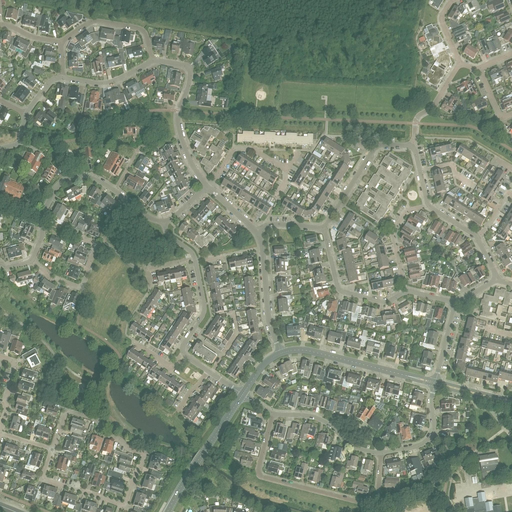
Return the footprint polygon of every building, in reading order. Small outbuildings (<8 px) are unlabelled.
[(477,2),(475,3),(473,0),(468,0),(467,1),(468,4),(465,5),(466,9),(468,9),(469,12),(472,13),(476,12),(475,12),(481,9),(480,7),(477,2)] [(495,0),(489,3),(487,4),(487,6),(490,11),(495,9),(496,12),(505,8),(502,1),(499,2),(498,0),(495,0)] [(466,9),(465,5),(464,4),(460,5),(462,8),(460,10),(455,7),(452,12),(459,17),(460,14),(462,15),(463,13),(464,14),(468,12),(466,9)] [(21,18),(22,12),(23,10),(19,9),(18,12),(8,10),(6,18),(16,21),(17,17),(21,18)] [(32,14),(26,12),(25,12),(22,12),(21,18),(20,18),(24,19),(22,25),(29,27),(32,14)] [(79,22),(82,20),(83,16),(66,12),(70,19),(68,21),(65,17),(57,23),(61,28),(65,26),(68,30),(77,23),(74,17),(75,16),(76,19),(77,19),(79,22)] [(457,20),(459,17),(452,12),(448,18),(451,20),(451,21),(451,22),(450,22),(450,23),(451,25),(452,25),(453,28),(458,26),(459,26),(459,24),(457,23),(459,21),(457,20)] [(508,14),(504,16),(502,13),(495,16),(498,21),(500,20),(502,24),(511,20),(508,14)] [(42,16),(35,15),(32,14),(29,27),(35,29),(36,22),(40,23),(42,16)] [(42,16),(40,23),(39,26),(43,26),(41,32),(48,34),(50,26),(47,25),(47,23),(47,22),(48,18),(42,16)] [(456,37),(465,33),(463,30),(466,29),(464,24),(459,26),(458,26),(460,29),(453,32),(456,37)] [(427,40),(439,35),(435,27),(427,30),(429,33),(425,35),(427,40)] [(107,41),(109,31),(102,30),(101,36),(99,36),(98,35),(95,35),(97,43),(100,42),(101,39),(107,41)] [(169,40),(170,34),(171,31),(166,30),(164,41),(160,40),(161,39),(156,38),(154,47),(161,48),(161,49),(164,50),(166,40),(169,40)] [(118,46),(119,40),(114,39),(115,32),(109,31),(107,41),(111,41),(111,42),(113,45),(114,45),(114,46),(118,46)] [(11,45),(12,43),(9,42),(11,35),(5,33),(3,41),(6,42),(6,44),(11,45)] [(97,43),(95,35),(92,36),(92,37),(91,38),(87,33),(82,36),(88,44),(90,42),(93,46),(97,43)] [(466,43),(468,42),(471,40),(469,35),(466,37),(465,33),(456,37),(458,43),(464,40),(466,43)] [(133,36),(130,35),(123,34),(122,40),(119,40),(118,46),(117,49),(123,49),(124,43),(129,44),(130,40),(132,40),(133,40),(133,37),(133,36)] [(430,48),(442,43),(439,35),(427,40),(430,48)] [(501,38),(498,39),(501,47),(504,45),(508,43),(511,45),(511,44),(511,38),(506,35),(504,40),(501,38)] [(85,46),(88,44),(82,36),(77,40),(79,43),(75,45),(73,49),(75,50),(80,52),(80,51),(82,52),(87,48),(85,46)] [(497,36),(488,39),(490,44),(494,52),(494,53),(500,51),(499,48),(502,47),(501,47),(498,39),(497,36)] [(183,47),(184,39),(181,38),(180,41),(177,40),(177,43),(174,43),(172,52),(178,53),(180,46),(183,47)] [(19,50),(24,42),(18,39),(15,44),(12,43),(11,45),(9,49),(14,52),(16,48),(19,50)] [(185,40),(184,48),(183,53),(186,53),(186,55),(193,56),(195,46),(190,45),(191,41),(185,40)] [(480,43),(483,49),(483,50),(485,54),(488,53),(489,55),(489,54),(494,52),(490,44),(487,45),(485,41),(480,43)] [(24,42),(19,50),(23,52),(21,56),(23,57),(26,59),(30,52),(27,50),(29,45),(24,42)] [(212,53),(208,48),(211,45),(209,42),(202,50),(206,57),(203,59),(208,66),(217,59),(215,56),(217,54),(215,50),(212,53)] [(468,57),(473,49),(471,48),(471,47),(469,45),(468,42),(466,43),(462,44),(464,47),(465,46),(467,48),(464,54),(468,57)] [(435,56),(446,51),(442,43),(430,48),(432,51),(431,51),(433,56),(435,56)] [(45,56),(55,58),(54,58),(55,52),(50,51),(50,48),(43,47),(42,53),(45,53),(45,56)] [(133,47),(127,48),(129,55),(133,54),(134,58),(143,56),(141,48),(134,50),(133,47)] [(78,62),(78,59),(81,59),(81,55),(79,54),(80,52),(75,50),(73,49),(72,51),(72,56),(69,56),(69,62),(78,62)] [(473,49),(468,57),(473,60),(478,52),(473,49)] [(446,51),(435,56),(437,60),(436,62),(439,64),(449,59),(446,51)] [(113,59),(116,67),(122,66),(121,61),(124,60),(122,54),(119,55),(120,57),(113,59)] [(54,64),(55,58),(45,56),(46,57),(45,60),(44,59),(42,61),(42,65),(48,68),(49,63),(54,64)] [(116,67),(113,59),(111,59),(110,57),(103,59),(105,65),(108,64),(109,69),(116,67)] [(92,74),(95,74),(102,73),(100,65),(104,64),(102,58),(97,59),(98,63),(93,64),(94,70),(91,70),(92,74)] [(436,62),(434,65),(445,72),(451,63),(449,59),(439,64),(436,62)] [(42,65),(34,62),(32,69),(35,70),(33,74),(42,77),(44,71),(40,70),(42,65)] [(69,69),(72,69),(76,68),(76,72),(83,73),(83,65),(78,65),(78,62),(69,62),(69,69)] [(217,70),(211,71),(215,82),(220,80),(220,77),(223,76),(221,69),(224,68),(223,65),(216,67),(217,70)] [(440,80),(445,72),(434,65),(431,70),(434,72),(433,75),(440,80)] [(182,75),(178,75),(178,71),(176,71),(173,70),(169,69),(168,73),(167,79),(171,80),(181,82),(182,75)] [(508,79),(506,74),(502,76),(499,69),(496,70),(495,70),(493,71),(498,80),(501,79),(502,82),(508,80),(508,79)] [(495,81),(498,80),(493,71),(492,71),(491,73),(489,74),(492,82),(492,83),(494,86),(496,84),(495,81)] [(35,78),(33,77),(26,72),(22,76),(27,80),(25,83),(32,89),(37,84),(33,81),(35,78)] [(159,72),(156,74),(153,75),(151,72),(140,78),(144,85),(150,81),(151,83),(156,81),(156,80),(158,80),(159,72)] [(433,75),(429,73),(427,76),(427,78),(430,80),(428,82),(436,87),(440,80),(433,75)] [(129,84),(134,93),(138,91),(140,95),(145,92),(143,87),(140,89),(135,80),(129,84)] [(179,88),(181,82),(171,80),(171,84),(168,83),(167,86),(166,86),(166,89),(168,90),(173,90),(173,87),(179,88)] [(18,93),(26,98),(29,93),(25,90),(27,87),(20,82),(18,85),(22,88),(18,93)] [(458,92),(463,90),(465,93),(471,90),(473,94),(476,93),(473,86),(470,87),(468,82),(461,85),(456,88),(458,92)] [(213,90),(214,84),(206,83),(204,83),(203,87),(199,86),(198,94),(207,95),(208,89),(212,90),(213,90)] [(131,95),(134,93),(129,84),(124,87),(128,94),(124,95),(127,102),(133,99),(131,95)] [(59,108),(64,112),(68,88),(58,86),(56,96),(61,97),(59,108)] [(79,90),(72,88),(70,88),(68,98),(74,99),(74,103),(82,104),(83,97),(78,96),(79,90)] [(175,94),(168,93),(168,90),(166,89),(157,88),(157,92),(161,92),(160,95),(163,96),(164,95),(164,100),(174,101),(175,94)] [(119,90),(112,92),(112,93),(115,102),(119,101),(120,104),(125,103),(123,96),(123,95),(120,96),(119,90)] [(90,103),(90,104),(95,104),(94,109),(100,110),(102,102),(98,101),(99,94),(92,92),(90,103)] [(22,103),(26,98),(18,93),(16,95),(13,94),(10,98),(16,100),(22,103)] [(108,101),(104,102),(106,109),(111,107),(116,106),(115,103),(115,102),(112,93),(106,94),(108,101)] [(197,102),(199,103),(199,106),(211,108),(211,102),(207,101),(207,95),(198,94),(197,102)] [(228,98),(220,97),(220,100),(226,101),(225,106),(224,106),(224,108),(227,108),(228,98)] [(445,102),(441,108),(450,114),(452,110),(454,111),(457,107),(455,105),(458,100),(452,97),(448,104),(445,102)] [(511,108),(507,100),(504,101),(503,99),(501,100),(505,110),(511,108)] [(477,100),(471,103),(473,108),(477,106),(478,110),(487,106),(485,100),(479,103),(477,100)] [(2,108),(0,111),(0,119),(3,121),(4,119),(7,121),(10,116),(7,114),(8,112),(2,108)] [(35,118),(35,119),(38,121),(38,120),(42,123),(43,121),(50,126),(54,121),(53,121),(56,116),(50,111),(46,115),(45,114),(44,115),(40,112),(35,118)] [(132,123),(124,123),(124,135),(136,135),(136,128),(142,128),(141,121),(132,121),(132,123)] [(69,131),(75,133),(77,127),(78,125),(73,123),(72,123),(72,124),(69,131)] [(208,132),(203,139),(208,142),(212,136),(216,139),(220,132),(216,129),(215,130),(210,128),(209,128),(205,127),(203,129),(208,132)] [(195,132),(190,139),(195,142),(196,141),(200,144),(203,139),(208,132),(203,129),(199,135),(195,132)] [(221,151),(222,151),(229,139),(224,136),(225,135),(220,132),(216,139),(220,142),(217,148),(221,151)] [(248,142),(249,132),(243,132),(243,135),(237,135),(237,143),(243,143),(243,142),(248,142)] [(259,144),(259,135),(254,135),(254,132),(249,132),(248,142),(253,142),(253,143),(259,144)] [(270,143),(270,133),(265,133),(264,136),(259,135),(259,144),(264,144),(265,142),(270,143)] [(280,145),(281,136),(276,136),(276,133),(270,133),(270,143),(275,143),(275,144),(280,145)] [(291,143),(292,134),(286,133),(286,137),(281,136),(280,145),(286,145),(286,143),(291,143)] [(302,145),(302,137),(297,137),(297,134),(292,134),(291,143),(297,144),(296,145),(302,145)] [(317,135),(313,135),(308,134),(308,137),(302,137),(302,145),(308,146),(308,144),(313,144),(313,141),(316,141),(317,135)] [(204,148),(208,142),(203,139),(200,144),(196,151),(200,154),(199,155),(204,158),(209,151),(204,148)] [(326,149),(332,141),(330,140),(330,141),(326,139),(321,147),(325,149),(326,149)] [(331,152),(336,145),(333,143),(333,142),(332,141),(326,149),(325,149),(323,152),(325,153),(327,150),(331,152)] [(449,157),(448,154),(447,154),(445,143),(443,144),(443,145),(440,146),(442,154),(446,154),(447,158),(449,157)] [(448,154),(448,153),(455,151),(455,148),(455,145),(453,145),(452,144),(451,144),(450,143),(447,144),(446,143),(445,143),(447,154),(448,154)] [(162,156),(165,154),(172,151),(171,148),(173,146),(172,144),(160,151),(162,156)] [(217,148),(212,145),(209,150),(215,153),(212,158),(219,162),(222,157),(221,157),(224,152),(222,151),(221,151),(217,148)] [(335,155),(341,147),(339,146),(339,147),(336,145),(331,152),(334,155),(335,155)] [(461,157),(467,147),(465,146),(465,147),(462,145),(459,149),(455,148),(455,151),(460,155),(460,156),(461,157)] [(344,151),(345,151),(342,148),(341,147),(335,155),(334,155),(332,158),(334,159),(336,156),(340,158),(344,151)] [(466,159),(471,151),(468,149),(468,148),(467,147),(461,157),(460,156),(458,159),(460,160),(462,156),(466,159)] [(168,160),(178,155),(177,153),(174,154),(172,151),(165,154),(168,160)] [(348,154),(344,151),(340,158),(341,159),(342,161),(349,159),(348,154)] [(470,162),(476,153),(474,152),(474,153),(471,151),(466,159),(470,161),(469,162),(470,162)] [(108,160),(120,167),(125,160),(112,152),(108,160)] [(28,169),(35,173),(44,157),(36,153),(34,157),(27,153),(23,161),(30,164),(28,169)] [(398,165),(401,160),(390,153),(387,157),(386,157),(383,161),(390,166),(392,161),(398,165)] [(475,164),(480,157),(477,155),(478,154),(476,153),(470,162),(469,162),(467,164),(469,166),(472,162),(475,164)] [(240,166),(246,157),(245,156),(244,157),(241,154),(236,162),(240,164),(239,166),(240,166)] [(170,165),(177,161),(176,158),(178,156),(178,155),(168,160),(170,164),(170,165)] [(146,167),(149,162),(147,161),(148,160),(146,159),(147,158),(142,156),(138,163),(146,167)] [(319,166),(315,164),(317,160),(309,156),(307,159),(306,158),(306,160),(315,166),(314,167),(317,169),(319,166)] [(245,168),(250,160),(247,158),(248,158),(246,157),(240,166),(239,166),(238,168),(240,169),(242,166),(245,168)] [(479,168),(485,159),(484,158),(483,159),(480,157),(475,164),(479,167),(478,168),(479,168)] [(216,167),(219,162),(212,158),(210,162),(204,158),(201,163),(205,166),(204,168),(209,175),(215,166),(216,167)] [(348,168),(351,164),(349,159),(342,161),(342,162),(341,164),(348,168)] [(478,172),(481,168),(484,170),(489,162),(486,160),(487,160),(485,159),(479,168),(478,168),(476,170),(478,172)] [(115,176),(120,167),(108,160),(103,169),(115,176)] [(249,172),(255,162),(254,161),(253,162),(250,160),(245,168),(249,170),(248,171),(249,172)] [(313,166),(314,167),(315,166),(306,160),(305,161),(305,162),(303,165),(311,170),(313,166)] [(401,173),(408,177),(411,173),(410,172),(413,167),(401,160),(398,165),(404,169),(401,173)] [(170,171),(177,167),(176,164),(178,163),(177,161),(170,165),(170,164),(168,166),(170,171)] [(387,170),(390,166),(383,161),(380,166),(381,167),(378,171),(390,179),(393,174),(387,170)] [(255,174),(259,166),(256,164),(257,163),(255,162),(249,172),(248,171),(247,174),(249,175),(251,172),(255,174)] [(146,175),(144,174),(145,172),(146,172),(147,172),(148,169),(146,167),(138,163),(135,169),(140,172),(139,174),(138,173),(137,174),(136,176),(143,180),(144,178),(146,175)] [(349,168),(348,168),(341,164),(339,167),(338,168),(347,174),(348,172),(347,171),(349,168)] [(309,173),(311,170),(303,165),(302,168),(301,167),(300,169),(309,175),(309,176),(312,178),(313,176),(309,173)] [(338,168),(339,167),(336,165),(335,167),(338,169),(335,173),(343,178),(345,174),(346,175),(347,174),(338,168)] [(48,166),(41,179),(49,183),(56,170),(48,166)] [(259,178),(265,168),(263,167),(263,168),(259,166),(255,174),(258,176),(257,177),(259,178)] [(170,178),(173,176),(183,171),(182,169),(179,171),(177,167),(170,171),(168,172),(170,178)] [(264,180),(269,172),(269,171),(266,169),(265,168),(259,178),(257,177),(256,180),(258,181),(260,177),(264,180)] [(308,175),(309,176),(309,175),(300,169),(299,170),(300,171),(298,174),(305,179),(308,175)] [(175,181),(183,178),(181,174),(184,173),(183,171),(173,176),(175,181)] [(387,183),(390,179),(378,171),(376,176),(374,175),(371,180),(378,184),(381,180),(387,183)] [(495,175),(504,181),(505,179),(504,179),(506,175),(499,171),(496,174),(495,174),(495,175)] [(268,183),(274,174),(272,173),(272,174),(269,172),(264,180),(267,182),(267,183),(268,183)] [(495,175),(495,174),(493,172),(491,174),(495,176),(493,180),(501,185),(502,182),(503,182),(504,181),(495,175)] [(341,181),(343,178),(335,173),(333,176),(333,177),(341,183),(342,181),(341,181)] [(405,182),(408,177),(401,173),(399,177),(393,174),(390,179),(401,186),(404,181),(405,182)] [(25,187),(7,179),(9,175),(5,174),(0,184),(0,192),(19,201),(25,187)] [(267,187),(269,183),(273,185),(278,178),(275,176),(275,175),(274,174),(268,183),(267,183),(265,185),(267,187)] [(303,182),(305,179),(298,174),(296,177),(295,176),(294,178),(304,184),(303,185),(306,187),(307,185),(303,182)] [(333,177),(333,176),(330,174),(329,176),(332,178),(330,182),(336,186),(337,187),(339,184),(340,184),(341,183),(333,177)] [(233,180),(234,178),(232,176),(230,180),(226,178),(222,186),(225,188),(224,188),(226,189),(232,180),(233,180)] [(130,177),(127,183),(130,184),(128,187),(134,190),(138,184),(142,187),(145,182),(137,178),(136,180),(130,177)] [(178,186),(188,181),(187,179),(184,181),(183,178),(175,181),(178,186)] [(302,184),(303,185),(304,184),(294,178),(293,180),(294,180),(292,183),(300,188),(302,184)] [(399,190),(401,186),(390,179),(387,183),(393,187),(390,191),(397,196),(400,191),(399,190)] [(232,181),(233,180),(232,180),(226,189),(227,190),(228,189),(231,191),(236,184),(232,181)] [(375,188),(378,184),(371,180),(368,184),(370,185),(367,190),(378,197),(381,192),(375,188)] [(499,188),(501,185),(493,180),(491,183),(490,182),(490,183),(489,184),(499,190),(500,188),(499,188)] [(188,191),(187,188),(188,188),(186,185),(189,183),(188,181),(178,186),(178,187),(176,189),(181,198),(189,190),(188,191)] [(330,182),(328,181),(326,184),(325,185),(334,191),(335,189),(334,189),(336,186),(330,182)] [(489,184),(490,183),(487,181),(486,183),(488,185),(489,186),(487,189),(495,194),(497,191),(498,191),(499,190),(489,184)] [(242,186),(244,184),(241,182),(240,184),(239,185),(236,184),(231,191),(234,193),(233,194),(235,195),(241,186),(242,186)] [(325,185),(326,184),(323,182),(321,185),(324,186),(322,190),(330,195),(332,192),(333,192),(334,191),(325,185)] [(33,184),(30,190),(42,196),(45,191),(33,184)] [(140,200),(141,200),(145,204),(148,200),(151,197),(146,193),(150,188),(147,185),(142,192),(145,194),(140,200)] [(241,187),(242,186),(241,186),(235,195),(236,196),(237,195),(240,197),(244,190),(245,189),(241,187)] [(445,188),(446,187),(446,186),(435,189),(435,190),(436,190),(437,194),(440,193),(441,196),(442,198),(447,194),(445,188)] [(72,192),(75,198),(81,195),(84,195),(86,195),(86,187),(82,187),(82,190),(79,192),(76,187),(72,189),(70,190),(72,192)] [(94,208),(95,206),(99,199),(96,198),(99,192),(93,188),(88,197),(91,198),(89,202),(94,205),(92,207),(94,208)] [(251,193),(252,190),(250,189),(248,193),(244,190),(240,197),(239,198),(242,200),(242,201),(243,202),(250,192),(251,193)] [(493,197),(495,194),(487,189),(485,192),(484,192),(483,193),(493,199),(494,197),(493,197)] [(70,200),(72,199),(75,198),(72,192),(70,190),(65,193),(67,197),(68,198),(63,200),(62,199),(60,202),(65,205),(67,206),(68,203),(69,201),(70,200)] [(328,198),(330,195),(322,190),(320,193),(319,194),(328,200),(329,198),(328,198)] [(375,202),(378,197),(367,190),(364,194),(363,193),(360,198),(367,202),(369,198),(375,202)] [(483,193),(484,192),(481,190),(480,192),(484,195),(481,198),(485,201),(488,203),(489,203),(491,200),(492,200),(493,199),(483,193)] [(394,200),(397,196),(390,191),(387,196),(381,192),(378,197),(390,204),(393,200),(394,200)] [(250,194),(251,193),(250,192),(243,202),(245,203),(246,202),(249,204),(253,196),(250,194)] [(319,196),(316,199),(318,200),(324,204),(326,201),(327,201),(328,200),(319,194),(320,193),(317,192),(316,194),(319,196)] [(453,197),(453,198),(447,194),(442,198),(443,199),(446,201),(444,203),(447,205),(447,206),(448,207),(453,200),(454,198),(453,197)] [(458,201),(455,200),(456,198),(455,198),(457,195),(455,194),(453,197),(454,198),(453,200),(448,207),(450,208),(450,207),(453,209),(458,201)] [(260,199),(261,196),(259,195),(257,198),(253,196),(249,204),(252,206),(251,207),(253,207),(259,198),(260,199)] [(106,207),(112,200),(107,196),(103,201),(100,198),(99,199),(95,206),(98,208),(101,203),(106,207)] [(162,203),(165,211),(171,209),(170,207),(173,206),(172,202),(171,200),(170,196),(167,197),(167,198),(168,201),(162,203)] [(288,210),(291,211),(296,204),(293,202),(294,199),(292,197),(290,200),(291,200),(291,201),(286,209),(288,210)] [(387,208),(390,204),(378,197),(375,202),(381,205),(378,210),(385,214),(388,209),(387,208)] [(259,200),(260,199),(259,198),(253,207),(254,208),(255,208),(258,209),(263,202),(259,200)] [(291,200),(290,200),(287,198),(282,206),(285,208),(286,209),(291,201),(291,200)] [(364,207),(367,202),(360,198),(357,203),(358,203),(355,208),(367,215),(370,210),(364,207)] [(324,204),(318,200),(316,199),(314,203),(311,201),(310,203),(313,205),(314,204),(322,209),(323,207),(322,207),(324,204)] [(458,201),(453,209),(456,211),(456,212),(457,213),(463,203),(464,204),(466,201),(464,200),(463,201),(460,199),(458,201)] [(117,204),(112,200),(106,207),(111,211),(108,214),(111,217),(116,211),(113,209),(117,204)] [(269,204),(271,202),(268,200),(266,204),(263,202),(258,209),(261,211),(260,212),(262,213),(268,204),(269,204)] [(216,209),(214,207),(208,201),(205,204),(203,202),(202,204),(210,211),(212,213),(216,209)] [(159,213),(165,211),(162,203),(156,205),(159,213)] [(302,207),(304,204),(301,203),(300,206),(301,207),(295,215),(297,216),(297,215),(301,217),(301,216),(305,209),(302,207)] [(464,205),(464,204),(463,203),(457,213),(459,214),(459,213),(462,215),(467,207),(464,205)] [(206,215),(210,211),(202,204),(200,205),(203,207),(200,210),(206,215)] [(268,205),(269,204),(268,204),(262,213),(263,214),(264,213),(267,215),(272,208),(268,205)] [(301,207),(300,206),(296,204),(291,211),(294,213),(294,214),(295,215),(301,207)] [(321,211),(322,209),(314,204),(313,205),(311,208),(317,212),(317,213),(318,213),(320,210),(321,211)] [(71,208),(67,206),(65,205),(63,208),(58,205),(54,210),(63,215),(66,217),(69,211),(71,208)] [(467,207),(462,215),(466,217),(465,218),(467,219),(473,209),(474,210),(474,209),(475,207),(473,206),(471,209),(467,207)] [(315,217),(317,213),(317,212),(311,208),(310,209),(308,210),(310,218),(315,217)] [(310,218),(308,210),(307,210),(305,209),(301,216),(305,219),(310,218)] [(475,210),(474,209),(474,210),(473,209),(467,219),(468,220),(469,219),(472,221),(477,213),(474,211),(475,210)] [(60,221),(63,215),(54,210),(51,216),(57,219),(55,223),(61,226),(63,223),(60,221)] [(202,220),(206,215),(200,210),(198,213),(195,211),(194,212),(202,220)] [(382,219),(385,214),(378,210),(376,214),(370,210),(367,215),(375,221),(378,222),(381,218),(382,219)] [(477,213),(472,221),(475,223),(474,223),(476,224),(482,215),(483,215),(484,213),(482,211),(481,214),(480,214),(479,215),(477,213)] [(71,226),(72,226),(75,228),(83,232),(86,224),(77,220),(78,217),(79,217),(81,218),(82,219),(84,220),(86,215),(78,212),(71,226)] [(198,224),(202,220),(194,212),(193,214),(195,216),(192,219),(198,224)] [(358,219),(350,214),(348,217),(347,216),(346,218),(355,223),(356,224),(355,225),(358,227),(359,224),(355,222),(358,219)] [(419,223),(422,225),(424,222),(426,223),(429,219),(424,216),(422,218),(417,215),(414,220),(419,223)] [(484,215),(483,215),(482,215),(476,224),(477,225),(478,224),(481,226),(486,219),(483,217),(484,215)] [(219,227),(227,218),(225,217),(223,219),(220,217),(215,223),(219,227)] [(224,230),(229,224),(226,222),(228,220),(227,218),(219,227),(224,230)] [(345,219),(346,220),(344,223),(352,228),(354,224),(355,225),(356,224),(355,223),(346,218),(345,219)] [(414,220),(411,218),(407,223),(412,226),(411,228),(416,232),(420,234),(421,232),(420,228),(417,226),(419,223),(414,220)] [(23,232),(31,235),(34,230),(28,227),(30,224),(22,220),(19,227),(24,229),(23,232)] [(511,226),(511,225),(504,220),(503,222),(504,222),(502,225),(510,230),(511,227),(511,226)] [(90,222),(87,228),(91,230),(89,234),(98,238),(101,232),(95,229),(97,225),(90,222)] [(185,233),(190,227),(185,222),(179,229),(182,231),(185,233)] [(441,226),(441,225),(436,222),(433,227),(431,226),(427,231),(431,233),(433,231),(436,233),(441,226)] [(350,233),(349,234),(352,236),(353,234),(350,231),(352,228),(344,223),(342,226),(341,225),(340,227),(350,233)] [(228,234),(235,226),(234,225),(232,227),(229,224),(224,230),(228,234)] [(507,234),(510,230),(502,225),(500,228),(499,228),(498,229),(508,235),(507,236),(508,237),(510,238),(511,236),(507,234)] [(235,226),(228,234),(232,238),(238,232),(235,230),(237,227),(235,226)] [(446,229),(441,226),(436,233),(433,238),(437,240),(438,239),(441,241),(445,236),(443,235),(446,229)] [(190,239),(196,232),(190,227),(185,233),(188,236),(187,236),(190,239)] [(348,233),(349,234),(350,233),(340,227),(339,228),(340,229),(338,232),(339,233),(346,237),(348,233)] [(416,232),(411,228),(410,231),(404,227),(401,232),(404,234),(410,238),(410,237),(412,234),(414,236),(416,232)] [(505,242),(508,237),(507,236),(508,235),(498,229),(495,234),(497,235),(495,237),(497,238),(495,241),(494,241),(497,241),(502,242),(505,242)] [(29,241),(31,235),(23,232),(21,236),(18,234),(17,236),(14,235),(13,239),(22,242),(24,239),(29,241)] [(201,237),(196,232),(190,239),(193,241),(193,240),(196,243),(201,237)] [(369,243),(374,234),(373,233),(372,234),(369,232),(364,240),(368,242),(367,243),(368,244),(369,243)] [(455,235),(450,232),(447,237),(445,236),(441,241),(440,244),(443,246),(445,246),(447,242),(450,244),(451,243),(455,235)] [(346,237),(339,233),(337,237),(337,239),(336,239),(337,242),(338,241),(338,242),(346,240),(345,238),(346,237)] [(215,239),(214,238),(210,234),(206,238),(205,238),(202,235),(201,237),(196,243),(195,243),(202,249),(205,245),(206,247),(209,244),(211,245),(214,242),(213,241),(215,239)] [(368,247),(370,243),(374,246),(378,239),(379,238),(375,236),(376,235),(374,234),(369,243),(368,244),(367,243),(366,246),(368,247)] [(413,240),(410,237),(410,238),(404,234),(401,240),(407,243),(405,246),(404,246),(405,249),(410,248),(409,248),(413,247),(413,244),(411,243),(413,240)] [(460,244),(458,243),(461,237),(456,234),(455,235),(451,243),(453,244),(452,246),(457,249),(460,244)] [(52,236),(49,243),(55,246),(54,249),(60,252),(63,246),(59,244),(61,240),(52,236)] [(307,242),(304,242),(305,249),(311,247),(310,244),(317,242),(316,236),(306,239),(307,242)] [(382,241),(378,239),(374,246),(375,246),(375,248),(383,246),(382,241)] [(506,248),(502,242),(497,241),(497,244),(498,247),(496,248),(497,252),(496,252),(497,254),(506,249),(507,248),(507,247),(506,248)] [(471,248),(472,248),(468,242),(463,246),(463,245),(463,244),(461,242),(460,244),(457,249),(459,251),(461,250),(463,253),(471,248)] [(13,249),(15,258),(22,256),(20,250),(24,249),(22,243),(16,245),(17,248),(13,249)] [(85,248),(82,247),(75,243),(72,249),(77,251),(75,255),(85,259),(88,253),(84,251),(85,248)] [(415,255),(414,251),(416,251),(415,246),(413,247),(409,248),(410,248),(410,250),(404,251),(405,257),(406,257),(415,255)] [(510,246),(507,247),(507,248),(506,249),(497,254),(498,255),(499,255),(501,258),(509,254),(507,251),(508,250),(508,249),(511,248),(510,246)] [(15,258),(13,249),(9,250),(8,247),(2,249),(4,255),(8,254),(9,259),(10,259),(10,261),(14,260),(13,258),(15,258)] [(282,258),(287,257),(287,252),(284,252),(284,248),(275,249),(275,251),(274,251),(274,252),(274,253),(274,254),(275,254),(275,255),(281,255),(282,258)] [(311,259),(320,257),(319,250),(312,252),(312,248),(304,250),(305,253),(309,253),(311,259)] [(474,253),(471,248),(463,253),(462,253),(464,256),(460,259),(463,263),(465,262),(470,259),(469,257),(474,253)] [(50,249),(49,253),(45,251),(43,258),(51,262),(53,256),(57,258),(59,253),(50,249)] [(248,269),(254,268),(251,257),(248,257),(247,254),(245,255),(247,266),(248,269)] [(511,256),(511,257),(509,254),(501,258),(502,261),(501,262),(502,263),(511,259),(511,258),(511,256)] [(85,260),(85,259),(75,255),(74,259),(69,257),(67,262),(77,267),(79,263),(83,265),(83,264),(84,264),(86,261),(85,260)] [(415,264),(420,263),(419,258),(417,259),(416,255),(415,255),(406,257),(408,263),(414,262),(415,264)] [(276,268),(285,267),(285,263),(288,263),(287,257),(282,258),(282,261),(276,261),(276,268)] [(309,269),(316,268),(315,264),(322,263),(320,257),(311,259),(312,265),(308,266),(309,269)] [(509,269),(511,270),(511,269),(511,258),(511,259),(502,263),(503,265),(504,264),(506,268),(508,266),(509,269)] [(419,272),(420,272),(422,271),(420,263),(415,264),(415,267),(409,268),(410,274),(419,272)] [(480,268),(477,269),(476,267),(474,266),(470,268),(474,275),(476,274),(480,279),(485,276),(482,272),(480,268)] [(80,270),(72,267),(71,267),(69,272),(70,272),(68,277),(76,280),(80,270)] [(291,276),(291,270),(285,271),(285,267),(276,268),(276,274),(283,273),(283,277),(291,276)] [(315,278),(324,276),(323,270),(317,271),(316,268),(309,269),(310,273),(314,272),(315,278)] [(472,277),(474,275),(470,268),(468,270),(469,271),(466,272),(466,273),(468,275),(465,277),(469,284),(470,285),(475,282),(472,277)] [(361,274),(360,274),(359,270),(356,271),(347,273),(348,276),(347,276),(348,278),(359,276),(359,277),(362,276),(361,274)] [(33,276),(32,276),(30,275),(30,272),(23,273),(25,281),(32,280),(34,278),(33,276)] [(216,279),(215,273),(219,272),(207,275),(208,278),(206,278),(207,280),(216,279)] [(420,278),(419,272),(410,274),(409,274),(410,280),(417,279),(417,281),(424,280),(424,279),(425,277),(420,278)] [(19,283),(25,281),(23,273),(17,275),(18,278),(16,281),(17,283),(18,284),(19,283)] [(434,278),(430,277),(430,275),(426,273),(425,277),(424,279),(427,280),(425,286),(431,288),(432,286),(434,278)] [(456,278),(458,276),(456,274),(454,279),(451,281),(448,291),(448,292),(454,293),(456,285),(459,283),(456,278)] [(443,277),(443,276),(438,275),(438,278),(434,277),(434,278),(432,286),(437,288),(439,282),(441,283),(443,277)] [(449,277),(446,277),(446,276),(443,275),(443,276),(443,277),(441,283),(444,283),(442,289),(448,291),(451,281),(450,281),(448,280),(449,277)] [(465,275),(462,277),(460,275),(458,276),(456,278),(459,283),(461,282),(464,287),(469,284),(465,277),(465,275)] [(290,282),(290,280),(291,280),(291,276),(283,277),(283,280),(277,281),(277,287),(287,286),(287,283),(290,282)] [(314,289),(320,287),(321,287),(320,284),(326,282),(324,276),(315,278),(316,282),(313,283),(312,284),(313,289),(314,289)] [(44,292),(49,283),(44,280),(40,286),(37,283),(36,284),(32,289),(35,291),(38,288),(44,292)] [(52,301),(54,296),(54,294),(51,293),(54,287),(49,283),(44,292),(50,295),(48,300),(52,301)] [(289,289),(287,289),(287,286),(277,287),(278,294),(284,293),(284,297),(286,296),(290,296),(292,296),(291,291),(289,289)] [(320,287),(314,289),(315,295),(318,294),(319,298),(329,296),(327,289),(320,290),(320,287)] [(54,296),(52,301),(51,303),(56,305),(59,299),(63,301),(67,292),(64,291),(64,290),(60,288),(57,297),(54,296)] [(153,295),(160,299),(163,294),(155,289),(154,291),(155,292),(153,295)] [(506,292),(507,291),(501,289),(501,291),(496,289),(494,297),(492,303),(498,304),(499,297),(504,298),(505,298),(506,292)] [(511,300),(511,291),(511,292),(511,293),(506,292),(505,298),(504,298),(503,305),(508,307),(510,300),(511,300)] [(71,304),(72,304),(75,306),(79,296),(72,294),(69,301),(66,300),(62,309),(68,311),(69,308),(71,304)] [(157,304),(160,299),(153,295),(151,297),(150,297),(149,299),(157,304)] [(494,297),(484,295),(483,300),(482,299),(480,305),(483,306),(488,307),(489,302),(492,303),(494,297)] [(292,300),(291,300),(290,296),(286,296),(286,300),(279,301),(279,307),(288,306),(290,306),(290,304),(291,303),(292,303),(292,302),(292,301),(292,300)] [(153,309),(157,304),(149,299),(147,301),(149,301),(147,304),(153,309)] [(322,305),(325,311),(326,310),(327,310),(327,311),(334,313),(337,302),(330,300),(329,301),(328,301),(327,301),(326,301),(322,304),(322,305)] [(411,308),(407,302),(399,307),(400,309),(398,311),(402,316),(404,315),(405,316),(412,312),(412,311),(411,309),(411,308)] [(348,313),(350,304),(344,303),(343,309),(339,308),(337,318),(341,320),(342,315),(343,315),(345,312),(348,313)] [(353,305),(350,304),(348,313),(351,313),(351,317),(357,319),(359,313),(355,312),(357,306),(356,306),(356,305),(356,304),(354,303),(353,304),(353,305)] [(150,313),(153,309),(147,304),(145,307),(144,306),(142,308),(150,313)] [(423,314),(425,306),(419,304),(417,310),(413,309),(413,315),(418,317),(420,313),(423,314)] [(505,322),(507,315),(502,313),(504,307),(498,305),(496,314),(495,318),(495,319),(500,320),(500,321),(505,323),(505,322)] [(186,315),(191,318),(193,314),(196,313),(195,306),(187,307),(187,308),(188,313),(187,315),(186,315)] [(288,310),(288,306),(279,307),(280,314),(287,313),(287,316),(293,316),(293,312),(290,312),(290,309),(288,310)] [(368,317),(370,309),(369,309),(370,308),(365,306),(364,308),(362,314),(359,313),(357,319),(363,320),(365,317),(368,317)] [(425,306),(423,314),(426,315),(426,319),(432,320),(433,314),(430,313),(431,307),(425,306)] [(491,307),(488,307),(483,306),(481,311),(483,311),(482,313),(481,313),(480,316),(495,320),(495,319),(495,318),(496,314),(489,313),(491,307)] [(147,318),(150,313),(142,308),(141,310),(142,311),(140,314),(147,318)] [(377,324),(377,320),(378,318),(375,317),(376,311),(370,309),(368,317),(371,318),(371,322),(377,324)] [(437,309),(434,318),(438,319),(438,322),(440,322),(439,324),(443,324),(445,318),(441,317),(443,310),(437,309)] [(184,313),(182,312),(179,317),(181,318),(188,323),(190,321),(189,321),(191,318),(186,315),(187,315),(184,313)] [(386,322),(390,322),(389,312),(382,313),(383,320),(377,320),(377,324),(376,326),(383,326),(384,326),(385,326),(387,325),(386,322)] [(389,312),(390,322),(394,321),(394,324),(402,324),(400,318),(396,318),(395,312),(389,312)] [(226,325),(223,323),(224,321),(217,316),(215,318),(216,318),(214,321),(223,327),(224,328),(226,325)] [(187,325),(188,323),(181,318),(177,323),(184,327),(186,325),(187,325)] [(220,332),(223,327),(214,321),(213,324),(211,323),(210,325),(220,332)] [(184,327),(177,323),(175,322),(172,326),(174,328),(182,333),(183,331),(182,330),(184,327)] [(299,327),(293,327),(294,337),(300,336),(300,329),(303,329),(306,330),(308,323),(305,322),(304,322),(302,322),(302,325),(299,325),(299,327)] [(134,334),(139,326),(134,323),(130,330),(133,332),(132,333),(134,334)] [(287,326),(288,328),(286,328),(284,323),(280,325),(283,331),(287,331),(288,337),(294,337),(293,327),(293,324),(288,325),(287,326)] [(314,339),(317,329),(313,328),(314,325),(308,323),(306,330),(310,331),(308,337),(314,339)] [(220,332),(210,325),(209,327),(210,328),(208,331),(217,337),(220,332)] [(139,336),(144,330),(139,326),(134,334),(136,336),(137,335),(139,336)] [(326,335),(327,328),(321,326),(321,330),(317,329),(314,339),(321,340),(322,334),(326,335)] [(181,335),(182,333),(174,328),(171,332),(169,331),(178,337),(180,334),(181,335)] [(334,343),(336,334),(330,333),(331,329),(327,328),(326,335),(329,336),(327,342),(334,343)] [(428,338),(437,341),(438,334),(432,333),(433,329),(427,328),(426,331),(430,332),(428,338)] [(143,341),(149,333),(144,330),(139,336),(142,338),(141,339),(143,341)] [(347,333),(343,332),(337,330),(336,334),(334,343),(340,345),(341,339),(345,340),(347,333)] [(364,347),(364,345),(366,337),(368,331),(363,330),(362,337),(360,336),(359,341),(355,340),(353,348),(359,350),(360,346),(364,347)] [(176,340),(178,337),(169,331),(166,336),(176,342),(177,340),(176,340)] [(216,339),(217,337),(208,331),(206,333),(205,333),(204,335),(208,338),(207,339),(211,341),(213,337),(216,339)] [(0,348),(5,350),(8,342),(10,334),(5,332),(3,336),(0,335),(0,348)] [(149,333),(143,341),(145,342),(146,341),(149,343),(153,336),(149,333)] [(252,342),(256,345),(259,341),(262,341),(261,333),(253,335),(254,340),(252,342)] [(353,348),(355,340),(352,339),(353,334),(347,333),(345,340),(344,342),(348,343),(347,347),(353,348)] [(11,335),(9,342),(13,344),(10,352),(19,355),(22,344),(16,342),(18,337),(11,335)] [(174,344),(176,342),(166,336),(163,341),(171,346),(173,344),(174,344)] [(372,353),(375,344),(371,343),(372,339),(366,337),(364,345),(368,346),(366,352),(367,352),(366,353),(371,354),(371,353),(372,353)] [(435,347),(437,341),(428,338),(426,345),(424,344),(423,348),(429,349),(430,346),(435,347)] [(169,352),(171,350),(170,349),(171,346),(163,341),(162,340),(158,346),(159,347),(158,349),(163,353),(165,349),(169,352)] [(492,351),(494,342),(491,341),(491,340),(489,340),(487,351),(485,350),(485,353),(487,354),(488,350),(492,351)] [(252,342),(250,341),(247,346),(254,351),(256,349),(255,348),(256,345),(252,342)] [(202,348),(204,346),(199,342),(193,351),(198,355),(202,348)] [(375,344),(372,353),(374,354),(373,355),(378,356),(378,355),(379,355),(380,349),(384,350),(385,344),(380,342),(379,345),(375,344)] [(505,345),(501,344),(502,343),(500,342),(497,353),(496,353),(495,356),(497,357),(498,352),(503,353),(504,350),(503,350),(505,345)] [(387,343),(385,350),(388,351),(386,357),(393,358),(395,349),(391,349),(392,345),(387,343)] [(253,353),(254,351),(247,346),(243,350),(250,355),(252,352),(253,353)] [(132,360),(136,353),(133,351),(135,349),(133,347),(127,356),(132,360)] [(400,360),(406,362),(409,352),(406,352),(406,348),(400,347),(398,353),(401,354),(400,360)] [(207,351),(202,348),(198,355),(202,358),(207,351)] [(29,358),(26,360),(31,369),(40,364),(35,355),(38,354),(35,349),(27,353),(29,358)] [(423,358),(432,361),(433,354),(428,353),(429,350),(423,349),(422,352),(424,352),(423,358)] [(248,358),(250,355),(243,350),(240,355),(248,360),(249,358),(248,358)] [(207,361),(212,354),(207,351),(202,358),(207,361)] [(137,363),(143,354),(141,353),(139,355),(136,353),(132,360),(137,363)] [(141,366),(146,359),(143,357),(145,355),(143,354),(137,363),(141,366)] [(212,354),(207,361),(212,364),(216,357),(212,354)] [(247,362),(248,360),(240,355),(237,360),(244,364),(246,362),(247,362)] [(430,367),(432,361),(423,358),(421,365),(419,364),(418,367),(424,369),(425,366),(430,367)] [(146,369),(152,360),(151,359),(149,361),(146,359),(141,366),(146,369)] [(151,372),(155,366),(152,364),(154,361),(152,360),(146,369),(151,372)] [(242,367),(244,364),(237,360),(234,365),(242,370),(243,368),(242,367)] [(465,364),(465,362),(457,360),(456,365),(459,369),(465,365),(465,364)] [(288,373),(291,372),(292,375),(297,373),(297,370),(295,365),(292,366),(290,362),(284,365),(285,366),(288,373)] [(303,362),(301,371),(304,372),(303,377),(309,379),(311,371),(308,370),(310,363),(303,362)] [(240,372),(242,370),(234,365),(231,369),(237,374),(239,371),(240,372)] [(466,375),(468,367),(466,367),(465,365),(459,369),(461,374),(466,375)] [(154,378),(158,371),(155,369),(157,367),(155,366),(151,372),(148,377),(153,380),(154,378)] [(288,374),(288,373),(285,366),(279,368),(280,372),(276,374),(281,380),(286,379),(285,375),(288,374)] [(323,381),(325,375),(325,373),(321,372),(322,368),(316,366),(313,375),(317,376),(316,379),(323,381)] [(236,377),(237,374),(231,369),(227,374),(235,379),(237,377),(236,377)] [(336,371),(335,371),(335,370),(334,369),(332,369),(331,369),(331,370),(330,370),(328,376),(325,375),(323,381),(323,382),(328,383),(329,379),(334,380),(336,371)] [(33,383),(34,378),(36,378),(38,373),(30,370),(29,373),(23,371),(23,372),(21,371),(20,377),(21,378),(31,381),(30,382),(33,383)] [(159,381),(165,372),(163,371),(161,373),(158,371),(154,378),(159,381)] [(342,373),(341,373),(341,372),(341,371),(340,371),(338,371),(337,371),(337,372),(336,371),(334,380),(338,381),(337,385),(343,386),(344,380),(341,379),(342,373)] [(163,384),(168,378),(165,376),(167,373),(165,372),(159,381),(163,384)] [(353,385),(355,376),(354,376),(355,375),(350,374),(350,375),(349,375),(347,381),(344,380),(343,386),(342,387),(348,388),(349,384),(353,385)] [(362,392),(363,385),(360,384),(362,378),(361,378),(361,376),(357,375),(356,377),(355,376),(353,385),(357,386),(356,390),(362,392)] [(168,388),(174,378),(173,377),(171,380),(168,378),(163,384),(162,387),(167,390),(168,388)] [(173,391),(177,384),(174,382),(176,380),(174,378),(168,388),(173,391)] [(273,378),(271,381),(267,378),(263,383),(270,388),(269,389),(271,391),(273,389),(272,389),(274,385),(277,387),(280,383),(273,378)] [(372,390),(375,381),(369,380),(367,386),(363,385),(362,392),(365,393),(367,389),(372,390)] [(381,383),(380,383),(380,382),(377,381),(376,382),(375,381),(372,390),(376,391),(375,395),(377,396),(376,402),(380,403),(381,397),(383,390),(379,389),(381,383)] [(19,383),(17,389),(27,392),(29,388),(33,390),(34,384),(26,382),(25,384),(19,383)] [(177,384),(173,391),(178,394),(184,385),(182,384),(180,386),(177,384)] [(216,388),(216,389),(209,384),(207,387),(204,386),(203,388),(215,395),(219,389),(216,388)] [(392,395),(394,386),(388,385),(386,391),(383,390),(381,397),(387,398),(388,394),(392,395)] [(400,402),(402,395),(399,394),(400,388),(400,386),(396,385),(395,387),(394,386),(392,395),(395,396),(394,400),(400,402)] [(212,400),(215,395),(203,388),(202,389),(205,391),(203,394),(209,398),(212,400)] [(266,388),(265,390),(260,388),(256,394),(265,399),(267,396),(271,399),(274,393),(271,391),(269,389),(266,388)] [(409,399),(422,402),(424,396),(418,394),(419,391),(415,390),(414,397),(410,396),(409,399)] [(287,395),(284,405),(292,407),(293,400),(296,401),(298,394),(293,392),(292,396),(287,395)] [(307,406),(309,398),(306,397),(306,393),(300,392),(298,398),(302,398),(300,405),(301,405),(301,406),(302,406),(305,407),(306,407),(306,406),(307,406)] [(329,401),(329,399),(325,398),(326,394),(320,393),(319,397),(318,400),(322,401),(320,407),(326,409),(329,401)] [(16,403),(17,403),(26,406),(25,405),(26,402),(29,403),(31,396),(22,394),(21,398),(18,397),(16,403)] [(206,403),(209,398),(203,394),(201,397),(198,395),(197,397),(204,401),(204,402),(206,403)] [(318,402),(318,400),(319,397),(313,395),(312,399),(309,398),(307,406),(307,407),(308,408),(311,408),(312,408),(312,407),(313,408),(314,402),(318,402)] [(203,408),(206,403),(204,402),(204,401),(197,397),(195,400),(192,398),(191,400),(203,408)] [(337,406),(339,400),(334,398),(333,402),(329,401),(326,409),(326,410),(328,411),(327,412),(331,413),(332,412),(334,406),(337,406)] [(348,406),(348,404),(342,403),(343,399),(339,398),(339,400),(337,406),(336,411),(340,412),(339,412),(340,413),(340,414),(344,415),(344,414),(346,414),(348,406)] [(441,413),(446,413),(451,412),(451,409),(452,409),(452,405),(455,405),(455,406),(460,406),(459,400),(457,400),(455,400),(455,399),(448,398),(448,401),(441,402),(442,409),(441,410),(441,413)] [(420,408),(422,402),(409,399),(408,402),(412,403),(411,406),(410,406),(409,409),(416,411),(417,407),(420,408)] [(200,413),(203,408),(191,400),(190,402),(193,403),(191,406),(200,413)] [(44,401),(42,407),(48,409),(46,413),(56,416),(58,409),(52,407),(53,404),(44,401)] [(17,414),(20,415),(26,417),(28,410),(25,410),(26,406),(17,403),(15,409),(18,410),(17,414)] [(346,414),(345,415),(352,417),(353,410),(357,411),(358,404),(353,403),(352,407),(348,406),(346,414)] [(197,417),(200,413),(191,406),(189,409),(186,408),(185,410),(197,417)] [(375,409),(373,407),(371,406),(368,411),(363,409),(360,414),(359,413),(357,418),(363,422),(367,416),(370,418),(375,409)] [(193,422),(197,417),(185,410),(184,411),(186,413),(184,416),(193,422)] [(412,412),(411,417),(414,418),(413,424),(423,427),(425,419),(424,419),(425,416),(412,412)] [(443,423),(453,424),(453,420),(458,421),(458,414),(450,414),(450,417),(443,417),(443,423)] [(27,417),(26,417),(20,415),(19,419),(13,417),(11,423),(20,426),(24,427),(27,417)] [(260,429),(262,421),(255,419),(256,416),(249,415),(248,419),(250,419),(248,425),(251,426),(260,429)] [(374,417),(368,424),(377,431),(383,424),(379,421),(374,417)] [(81,429),(81,428),(82,425),(84,426),(85,423),(73,419),(71,425),(72,426),(81,429)] [(385,433),(381,438),(389,444),(393,437),(393,435),(390,433),(392,430),(396,430),(395,422),(392,423),(389,427),(390,430),(388,432),(385,433)] [(18,432),(20,426),(11,423),(9,429),(18,432)] [(453,427),(453,424),(443,423),(443,430),(450,430),(450,434),(458,434),(458,427),(453,427)] [(278,424),(275,434),(278,434),(277,438),(284,439),(286,433),(282,432),(284,425),(278,424)] [(289,429),(288,430),(286,438),(287,439),(286,440),(287,442),(291,443),(292,442),(293,440),(294,435),(297,436),(300,426),(293,424),(292,429),(289,429)] [(410,429),(409,429),(409,428),(404,429),(403,424),(396,425),(398,434),(402,433),(403,441),(411,439),(410,433),(411,433),(412,432),(411,430),(410,429)] [(41,438),(44,429),(45,426),(41,425),(40,428),(38,427),(37,432),(35,436),(41,438)] [(303,425),(302,430),(300,439),(306,441),(308,435),(314,437),(316,430),(313,429),(313,427),(307,425),(306,426),(303,425)] [(82,429),(81,428),(81,429),(72,426),(70,432),(78,434),(77,437),(84,439),(85,435),(81,434),(82,429)] [(245,428),(243,434),(249,435),(248,439),(257,441),(259,435),(252,433),(253,430),(245,428)] [(44,429),(41,438),(48,440),(50,431),(44,429)] [(318,434),(317,440),(315,446),(322,448),(323,445),(329,446),(331,438),(328,437),(328,436),(322,434),(322,435),(318,434)] [(80,446),(82,439),(72,436),(71,439),(67,438),(65,444),(72,447),(74,447),(75,444),(80,446)] [(103,440),(99,439),(92,436),(90,445),(94,446),(93,450),(99,452),(103,440)] [(251,442),(250,442),(243,440),(242,447),(245,448),(244,451),(254,453),(256,447),(251,445),(251,442)] [(102,451),(110,454),(112,450),(111,449),(113,443),(106,441),(102,451)] [(10,454),(12,446),(6,444),(4,451),(2,451),(1,456),(5,457),(6,453),(10,454)] [(74,447),(72,447),(65,444),(63,450),(67,452),(66,455),(72,457),(76,458),(78,452),(73,451),(74,447)] [(19,462),(21,456),(21,455),(17,454),(19,448),(12,446),(10,454),(9,457),(13,458),(12,460),(19,462)] [(329,460),(335,462),(336,458),(339,459),(340,457),(342,461),(346,459),(341,452),(342,449),(335,448),(335,449),(332,448),(329,460)] [(286,452),(282,451),(280,450),(274,449),(273,452),(272,452),(271,459),(280,461),(281,458),(285,459),(286,452)] [(427,452),(431,460),(433,459),(435,463),(441,460),(438,453),(435,454),(433,450),(427,452)] [(114,455),(121,457),(119,463),(120,464),(120,463),(129,466),(131,460),(127,459),(128,455),(125,454),(115,451),(114,455)] [(238,452),(237,459),(242,460),(241,465),(250,467),(252,459),(244,457),(245,454),(238,452)] [(428,462),(431,460),(427,452),(421,455),(424,461),(421,462),(424,469),(430,466),(428,462)] [(32,460),(41,463),(43,457),(34,454),(35,453),(32,453),(31,455),(33,456),(32,460)] [(155,453),(154,457),(153,457),(153,456),(152,456),(151,456),(150,457),(150,458),(150,459),(151,459),(150,463),(159,465),(160,463),(165,464),(167,458),(155,453)] [(72,462),(75,463),(77,459),(76,458),(72,457),(66,455),(65,458),(64,459),(60,458),(58,464),(66,466),(69,467),(70,463),(69,461),(71,460),(72,462)] [(496,455),(479,457),(482,473),(499,470),(496,455)] [(348,461),(347,462),(346,469),(352,471),(353,467),(356,468),(359,459),(352,457),(351,462),(348,461)] [(409,466),(407,467),(409,473),(415,470),(417,475),(419,475),(423,473),(424,473),(421,466),(418,458),(415,459),(408,462),(409,466)] [(400,459),(387,461),(388,470),(400,468),(401,472),(406,471),(404,463),(401,463),(400,459)] [(39,469),(41,463),(32,460),(30,467),(25,465),(24,469),(27,470),(32,471),(33,469),(35,469),(36,469),(37,469),(37,468),(39,469)] [(362,466),(360,473),(367,475),(368,471),(371,472),(373,462),(367,461),(365,467),(362,466)] [(131,467),(129,466),(120,463),(120,464),(118,469),(114,468),(113,471),(113,472),(118,473),(120,474),(121,470),(129,473),(131,467)] [(157,471),(159,465),(150,463),(148,469),(155,471),(154,474),(161,477),(162,473),(157,471)] [(283,468),(283,465),(276,463),(276,466),(269,465),(268,471),(272,472),(277,474),(278,470),(283,472),(284,471),(284,470),(284,469),(283,468)] [(64,472),(66,466),(58,464),(56,469),(60,471),(60,472),(62,471),(64,472)] [(301,480),(302,474),(306,475),(308,465),(302,464),(300,469),(297,468),(295,478),(301,480)] [(92,478),(94,470),(95,467),(90,465),(88,470),(83,469),(80,478),(87,481),(88,477),(92,478)] [(27,470),(24,469),(17,467),(15,473),(22,476),(21,478),(30,481),(31,478),(34,479),(35,476),(26,473),(27,470)] [(316,483),(317,478),(321,479),(323,471),(316,469),(315,473),(312,472),(310,472),(309,472),(308,476),(308,478),(311,478),(310,482),(316,483)] [(102,475),(98,473),(98,472),(98,471),(94,470),(92,478),(94,479),(92,486),(99,488),(100,483),(103,484),(105,477),(102,476),(102,475)] [(113,472),(113,471),(108,470),(106,476),(113,478),(111,484),(122,487),(124,481),(116,479),(118,473),(113,472)] [(337,489),(337,488),(340,489),(344,474),(338,473),(336,478),(333,477),(331,487),(337,489)] [(160,480),(161,477),(154,474),(153,478),(146,475),(144,482),(153,484),(155,478),(160,480)] [(385,481),(385,488),(395,489),(395,484),(399,484),(399,478),(392,478),(392,482),(385,481)] [(122,487),(111,484),(105,482),(103,489),(107,490),(108,486),(112,488),(111,491),(121,494),(123,488),(122,487)] [(148,493),(152,495),(155,496),(156,492),(151,490),(153,484),(144,482),(142,488),(149,490),(148,493)] [(357,493),(367,495),(368,489),(362,487),(363,484),(354,482),(352,488),(354,489),(353,491),(355,493),(357,493)] [(35,499),(36,495),(33,494),(35,488),(28,486),(26,494),(29,495),(28,500),(34,503),(35,499)] [(47,497),(50,488),(44,486),(41,495),(47,497)] [(56,505),(59,498),(54,497),(56,490),(50,488),(47,497),(51,498),(51,500),(54,501),(53,504),(56,505)] [(152,495),(148,493),(145,492),(144,496),(137,494),(135,500),(144,503),(145,499),(148,500),(149,498),(151,498),(152,495)] [(501,511),(500,506),(493,507),(492,502),(485,503),(485,502),(486,501),(485,493),(477,494),(478,499),(473,500),(472,498),(465,500),(466,508),(467,508),(468,510),(465,510),(465,511),(501,511)] [(68,505),(71,496),(65,494),(63,499),(59,498),(56,505),(56,507),(59,508),(61,502),(68,505)] [(75,503),(77,498),(77,496),(73,495),(73,496),(71,496),(68,505),(75,507),(74,510),(76,511),(77,511),(79,506),(80,505),(75,503)] [(88,511),(92,503),(89,503),(90,501),(86,500),(86,502),(86,501),(84,507),(79,506),(77,511),(88,511)] [(142,509),(144,503),(135,500),(133,506),(140,508),(139,511),(140,511),(146,511),(147,510),(142,509)] [(88,511),(98,511),(96,511),(98,505),(92,503),(88,511)]
